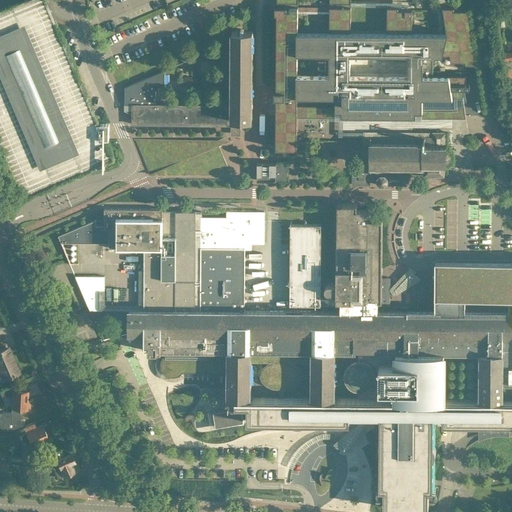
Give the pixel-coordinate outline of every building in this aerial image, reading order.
[(21,0),(0,9),(0,143),(23,198),(114,160),(105,139),(109,139),(109,133),(109,124),(99,123),(52,12),(46,0),(21,0)] [(276,96),(276,115),(276,147),(297,148),(297,138),(297,115),(337,115),(377,115),(421,116),(452,116),(466,116),(465,108),(464,106),(464,105),(463,96),(464,87),(470,87),(470,82),(465,82),(466,74),(459,74),(458,74),(433,74),(433,53),(450,54),(451,61),(465,61),(465,64),(476,64),(468,9),(454,9),(454,7),(442,7),(446,31),(412,31),(412,9),(398,9),(398,6),(387,6),(387,31),(351,31),(351,7),(350,0),(329,0),(330,6),(298,6),(298,0),(276,0),(277,6),(275,6),(274,6),(274,13),(275,13),(277,13),(276,89),(274,89),(273,89),(273,96),(274,96),(276,96)] [(185,104),(155,104),(156,89),(165,86),(165,70),(125,86),(125,102),(125,104),(133,104),(132,123),(231,124),(231,129),(240,129),(240,119),(252,119),(252,85),(252,32),(232,31),(231,100),(186,99),(185,104)] [(511,53),(502,55),(503,61),(503,62),(511,60),(511,53)] [(445,132),(433,132),(433,138),(364,137),(363,171),(352,171),(352,184),(369,184),(369,178),(377,178),(377,182),(380,185),(384,185),(387,182),(387,178),(385,176),(385,171),(422,171),(422,176),(444,176),(444,164),(445,164),(445,160),(447,160),(451,156),(451,152),(448,148),(445,148),(445,145),(444,145),(445,132)] [(233,139),(135,138),(149,173),(147,174),(231,175),(219,145),(233,139)] [(257,179),(287,180),(287,163),(257,162),(257,179)] [(501,435),(510,435),(510,430),(510,426),(494,426),(494,422),(501,422),(501,421),(511,421),(511,260),(435,260),(435,269),(435,293),(435,300),(435,308),(407,308),(407,311),(377,311),(377,305),(390,305),(390,296),(391,295),(392,295),(393,295),(393,294),(394,293),(394,292),(394,291),(394,290),(393,289),(392,288),(391,288),(391,287),(390,287),(390,277),(382,277),(382,266),(383,218),(377,218),(367,218),(367,216),(368,216),(369,216),(370,215),(370,214),(371,213),(371,212),(370,211),(370,210),(369,210),(369,209),(368,209),(367,209),(356,209),(356,203),(342,203),(337,203),(335,282),(329,282),(328,282),(327,282),(326,283),(326,284),(325,284),(325,285),(325,286),(325,287),(325,288),(325,289),(326,290),(327,290),(327,291),(328,291),(329,291),(336,291),(336,298),(320,298),(321,224),(290,224),(290,300),(290,304),(336,305),(336,310),(301,310),(301,309),(294,309),(293,309),(286,309),(286,310),(266,310),(244,310),(245,247),(248,248),(248,239),(251,239),(251,242),(264,242),(264,211),(227,211),(227,220),(224,220),(224,217),(201,217),(201,211),(201,220),(196,220),(196,211),(163,211),(163,208),(104,208),(104,226),(96,226),(96,219),(59,235),(70,263),(79,263),(71,262),(62,243),(68,243),(68,239),(109,239),(109,248),(118,248),(119,247),(120,247),(120,246),(126,246),(144,247),(143,279),(139,279),(139,289),(143,289),(143,309),(99,309),(99,290),(104,290),(105,276),(75,275),(89,306),(90,309),(91,309),(129,310),(129,317),(125,317),(125,325),(129,325),(129,333),(143,333),(143,344),(143,345),(144,345),(144,346),(145,347),(146,347),(148,347),(148,351),(161,351),(159,353),(163,356),(161,360),(160,364),(161,367),(163,370),(163,371),(166,374),(169,376),(173,376),(177,376),(180,374),(183,371),(184,371),(228,372),(228,397),(236,397),(236,407),(213,411),(215,426),(244,422),(243,418),(248,418),(248,419),(282,419),(289,420),(291,420),(306,420),(349,420),(349,414),(350,414),(363,414),(362,415),(362,416),(361,416),(361,417),(361,418),(361,419),(362,419),(362,420),(363,420),(363,421),(364,421),(365,421),(366,421),(367,421),(367,420),(368,420),(368,419),(369,418),(369,417),(368,416),(368,415),(367,414),(381,414),(380,442),(380,443),(380,456),(380,457),(380,486),(384,486),(384,504),(384,507),(399,507),(399,508),(413,508),(413,507),(428,508),(428,505),(428,486),(433,486),(433,485),(433,484),(433,457),(433,456),(433,443),(433,442),(433,415),(433,414),(435,414),(443,414),(443,421),(487,421),(488,421),(488,426),(486,426),(486,437),(487,436),(494,435),(501,435)] [(0,372),(2,378),(7,376),(19,371),(8,346),(5,348),(3,344),(0,345),(0,372)] [(12,385),(0,390),(0,392),(1,396),(12,396),(11,412),(3,412),(2,417),(0,417),(0,429),(9,430),(23,425),(23,419),(20,419),(21,409),(27,409),(28,391),(14,390),(12,385)] [(23,427),(25,432),(22,433),(22,436),(24,440),(26,441),(29,440),(32,445),(48,438),(42,424),(36,427),(34,423),(23,427)] [(50,459),(56,457),(53,451),(42,456),(42,457),(44,462),(50,459)] [(72,465),(76,464),(71,453),(57,459),(60,465),(54,468),(58,477),(64,474),(64,475),(74,470),(72,465)]
